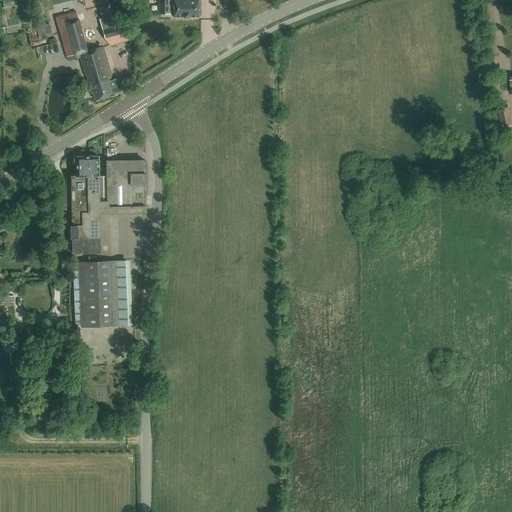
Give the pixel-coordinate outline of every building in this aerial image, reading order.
[(158,0),(158,13),(171,13),(170,0),(158,0)] [(198,0),(170,0),(171,13),(174,13),(174,17),(199,17),(198,0)] [(121,92),(116,79),(113,79),(103,48),(87,51),(76,11),(55,16),(67,57),(68,60),(69,61),(80,58),(87,85),(88,84),(90,90),(92,89),(95,100),(121,92)] [(113,46),(131,40),(122,12),(99,20),(105,39),(107,41),(110,46),(113,46)] [(39,39),(52,36),(49,23),(36,27),(39,39)] [(498,109),(501,127),(511,125),(511,119),(509,106),(498,109)] [(109,213),(136,213),(146,212),(145,160),(107,161),(107,175),(99,176),(98,156),(76,156),(76,158),(74,158),(74,164),(76,164),(76,176),(71,176),(71,177),(67,177),(67,188),(61,188),(61,210),(72,209),(72,225),(71,226),(71,237),(72,237),(73,253),(100,253),(99,213),(109,213)] [(130,261),(79,263),(72,263),(75,327),(81,326),(81,327),(132,325),(130,261)] [(60,324),(27,326),(28,339),(60,338),(60,324)]
